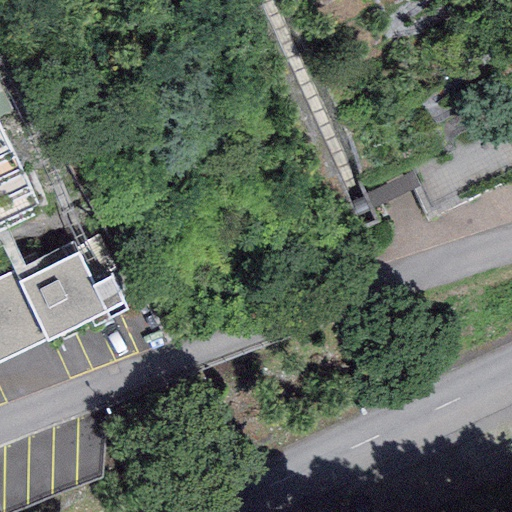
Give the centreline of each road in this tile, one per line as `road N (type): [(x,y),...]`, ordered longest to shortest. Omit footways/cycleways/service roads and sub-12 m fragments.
road 1 (residential): [(511,246),(81,385),(0,420)]
road 2 (residential): [(255,511),(511,385)]
